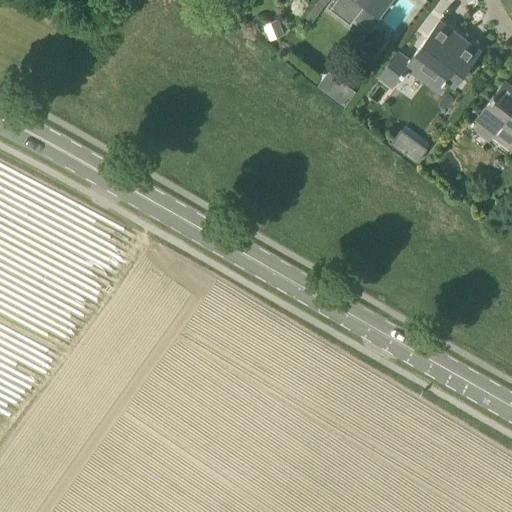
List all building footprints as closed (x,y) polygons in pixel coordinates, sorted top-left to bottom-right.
[(318,14),(328,0),(327,0),(317,0),(311,8),(318,14)] [(336,0),(329,9),(350,25),(354,19),(371,32),(382,17),(379,15),(389,0),(336,0)] [(278,19),(263,25),(269,41),(284,34),(278,19)] [(440,20),(410,60),(424,71),(419,76),(440,92),(447,82),(456,70),(461,74),(476,55),(462,45),(466,40),(440,20)] [(397,50),(378,76),(392,86),(399,77),(401,79),(405,73),(402,72),(406,67),(403,64),(408,58),(406,57),(397,50)] [(511,89),(503,82),(474,120),(511,148),(511,89)] [(344,84),(334,98),(345,106),(356,92),(344,84)]
